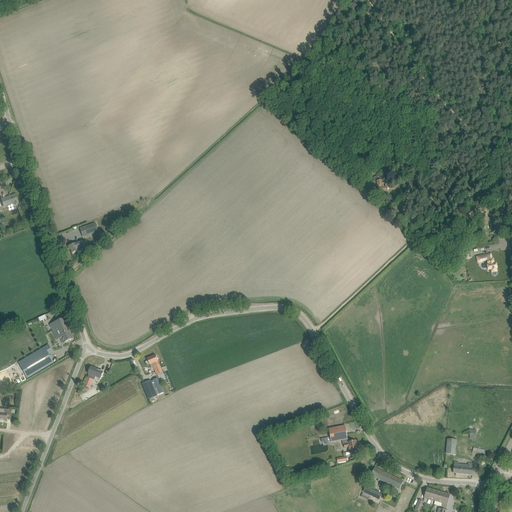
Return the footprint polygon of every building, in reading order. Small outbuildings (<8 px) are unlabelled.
[(354,1),(348,7),(352,10),(358,5),(354,1)] [(385,186),(383,187),(383,183),(382,183),(381,180),(377,180),(378,192),(387,191),(386,184),(385,185),(385,186)] [(15,194),(11,196),(1,199),(4,207),(14,203),(14,205),(18,204),(18,202),(15,194)] [(80,228),(83,237),(98,232),(95,223),(80,228)] [(82,241),(79,242),(79,241),(74,243),(75,244),(70,246),(72,253),(78,252),(78,251),(82,250),(81,249),(85,248),(82,241)] [(491,254),(476,257),(477,263),(478,263),(483,262),(487,261),(487,264),(487,265),(488,271),(491,270),(491,273),(492,275),(494,276),(495,276),(496,275),(497,274),(497,273),(497,271),(496,269),(497,269),(496,263),(494,264),(493,259),(492,259),(491,254)] [(64,318),(59,320),(50,325),(57,340),(62,337),(65,343),(73,339),(64,318)] [(45,349),(19,364),(28,379),(54,363),(45,349)] [(146,363),(147,365),(147,366),(150,365),(153,363),(155,367),(154,367),(157,375),(163,373),(155,355),(147,359),(148,361),(146,363)] [(84,386),(89,388),(90,388),(93,379),(92,379),(93,376),(97,377),(98,375),(100,371),(91,367),(89,374),(84,386)] [(16,385),(26,380),(25,376),(14,382),(16,385)] [(157,378),(151,381),(158,396),(164,393),(157,378)] [(151,381),(142,385),(148,399),(157,396),(151,381)] [(0,408),(0,419),(7,420),(8,412),(11,413),(12,410),(0,408)] [(345,426),(340,427),(329,429),(331,442),(343,440),(344,448),(349,447),(349,450),(357,449),(356,441),(348,442),(345,426)] [(447,439),(446,454),(455,454),(457,440),(447,439)] [(474,447),(472,453),(484,456),(485,450),(474,447)] [(454,462),(454,468),(453,473),(472,475),(473,464),(468,463),(468,465),(459,464),(459,462),(454,462)] [(375,468),(373,472),(371,476),(399,490),(403,482),(375,468)] [(382,495),(366,487),(363,492),(362,495),(361,497),(368,500),(369,498),(370,495),(379,500),(382,495)] [(427,488),(426,493),(424,498),(435,501),(436,496),(439,497),(441,492),(427,488)] [(435,501),(434,504),(446,508),(450,495),(441,492),(439,497),(436,496),(435,501)] [(420,500),(415,509),(419,511),(423,502),(420,500)]
